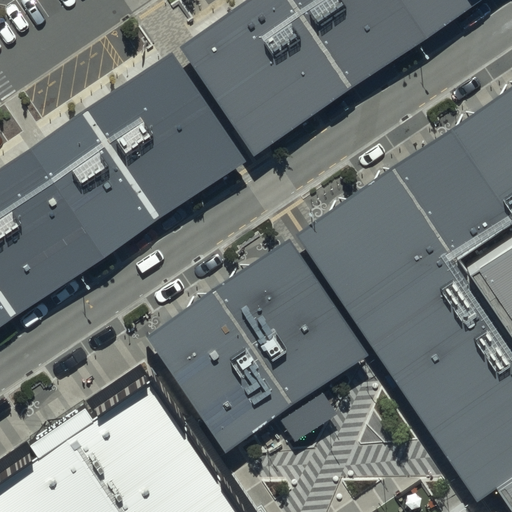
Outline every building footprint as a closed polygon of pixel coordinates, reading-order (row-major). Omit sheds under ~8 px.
[(296,0),(244,0),(190,40),(257,134),(343,75),(296,0)] [(409,0),(296,0),(343,75),(422,19),(409,0)] [(409,0),(422,19),(451,0),(409,0)] [(0,314),(226,158),(166,63),(0,171),(0,314)] [(511,85),(457,123),(511,205),(511,85)] [(511,205),(457,123),(395,164),(461,256),(511,222),(511,205)] [(511,331),(461,256),(395,164),(312,225),(393,337),(471,445),(498,484),(511,474),(511,331)] [(511,331),(511,474),(498,484),(511,505),(511,222),(461,256),(511,331)] [(319,387),(369,353),(291,238),(215,289),(292,406),(319,387)] [(149,333),(227,449),(278,416),(292,406),(215,289),(149,333)] [(250,511),(155,367),(0,469),(0,510),(1,511),(250,511)]
